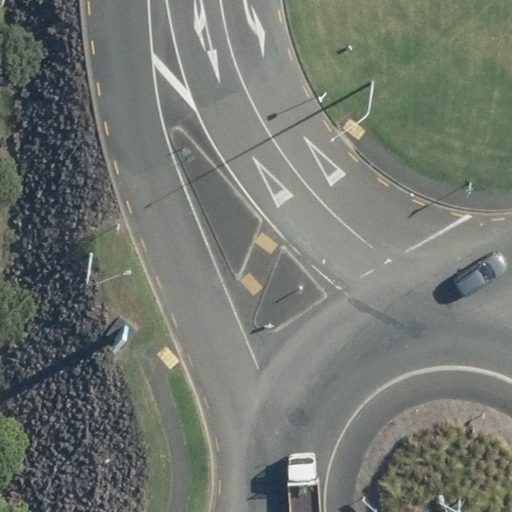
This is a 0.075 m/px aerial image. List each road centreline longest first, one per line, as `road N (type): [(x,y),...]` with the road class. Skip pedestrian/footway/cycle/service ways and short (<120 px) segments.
road 1 (unclassified): [(279,444),(182,267),(131,123),(126,0)]
road 2 (unclassified): [(209,0),(269,134),(345,224),(466,316)]
road 3 (secondary): [(279,444),(312,381),(355,343),(409,321),(466,316)]
